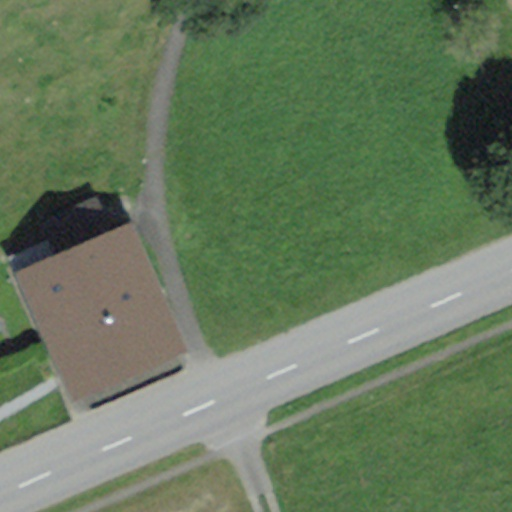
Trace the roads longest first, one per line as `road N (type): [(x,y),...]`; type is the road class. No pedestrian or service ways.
road 1 (tertiary): [(511,270),(0,495)]
road 2 (track): [(223,397),(267,511)]
